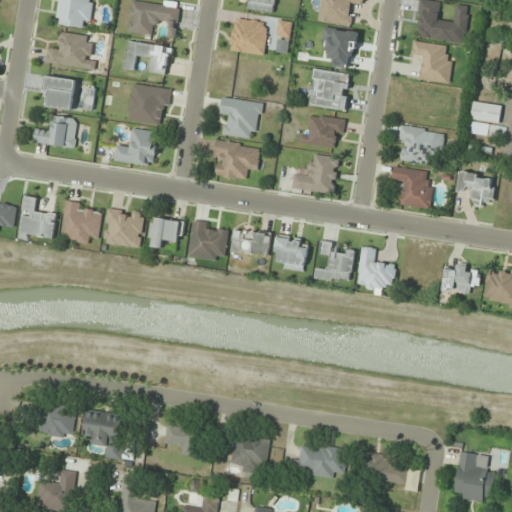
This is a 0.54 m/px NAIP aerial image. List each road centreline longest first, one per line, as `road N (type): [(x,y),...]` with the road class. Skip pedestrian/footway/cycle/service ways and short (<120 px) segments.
road 1 (residential): [(511,240),(2,159)]
road 2 (residential): [(429,511),(441,452),(18,379)]
road 3 (residential): [(390,0),(359,216)]
road 4 (residential): [(180,187),(207,0)]
road 5 (residential): [(2,159),(26,0)]
